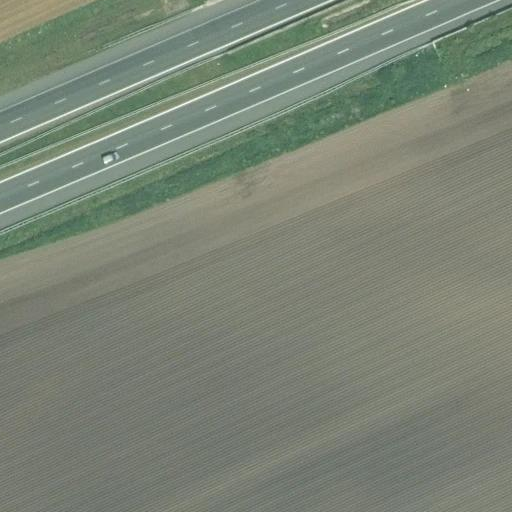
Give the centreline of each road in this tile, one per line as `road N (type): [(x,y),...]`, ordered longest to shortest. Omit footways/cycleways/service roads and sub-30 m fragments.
road 1 (motorway): [(0,199),(466,0)]
road 2 (motorway): [(301,0),(0,129)]
